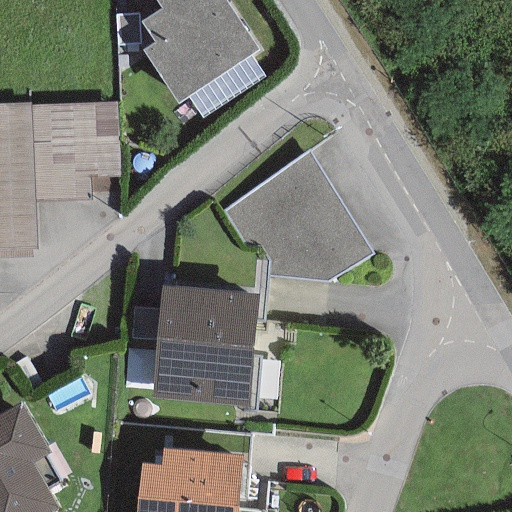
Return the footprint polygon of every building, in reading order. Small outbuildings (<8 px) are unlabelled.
[(154,0),(161,9),(140,23),(153,43),(141,51),(177,104),(258,50),(224,0),(154,0)] [(0,250),(36,249),(34,204),(90,202),(89,179),(118,178),(115,103),(29,106),(29,103),(0,104),(0,250)] [(372,255),(308,151),(222,212),(242,243),(250,239),(267,262),(266,278),(327,283),(372,255)] [(247,407),(258,295),(160,286),(150,398),(247,407)] [(21,404),(0,415),(0,511),(52,511),(58,509),(33,463),(49,454),(21,404)] [(235,511),(241,457),(162,449),(160,465),(140,463),(135,511),(235,511)]
